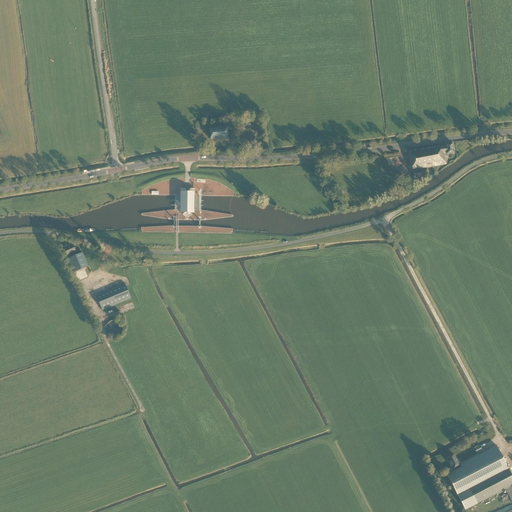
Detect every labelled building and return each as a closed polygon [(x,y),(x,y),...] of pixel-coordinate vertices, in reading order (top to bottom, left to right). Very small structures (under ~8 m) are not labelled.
[(228,140),(227,127),(216,128),(216,129),(210,129),(210,140),(217,139),(217,140),(228,140)] [(414,179),(427,176),(426,174),(430,173),(428,166),(446,163),(445,154),(447,154),(454,153),(452,143),(446,144),(446,146),(439,147),(438,146),(409,152),(414,179)] [(190,189),(190,191),(185,191),(185,188),(180,188),(180,213),(184,213),(182,214),(183,215),(185,216),(188,217),(190,216),(191,214),(189,213),(194,213),(194,189),(190,189)] [(76,252),(73,245),(64,248),(68,257),(73,255),(73,254),(76,252)] [(88,267),(82,253),(74,256),(73,255),(68,257),(71,264),(74,273),(88,267)] [(132,298),(126,283),(97,295),(103,310),(132,298)] [(462,467),(447,475),(457,495),(509,469),(497,445),(489,448),(490,450),(461,465),(462,467)] [(477,454),(483,451),(480,445),(474,448),(477,454)] [(454,455),(446,459),(452,470),(454,469),(455,471),(460,468),(459,466),(460,465),(454,455)] [(511,475),(509,469),(470,489),(458,495),(465,510),(477,504),(505,489),(511,502),(511,475)]
